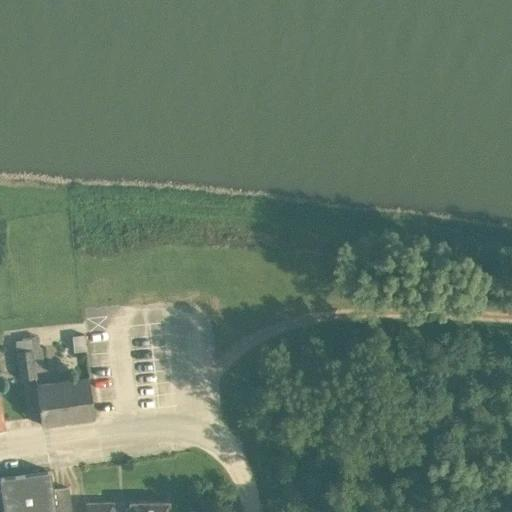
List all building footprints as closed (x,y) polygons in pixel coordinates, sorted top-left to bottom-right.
[(15,340),(17,367),(43,365),(41,347),(37,347),(35,338),(15,340)] [(36,383),(41,422),(94,415),(89,377),(36,383)] [(50,471),(0,477),(0,481),(3,511),(71,511),(69,488),(53,490),(50,471)] [(86,501),(85,511),(113,511),(113,500),(86,501)] [(129,501),(128,511),(169,511),(170,500),(129,501)]
